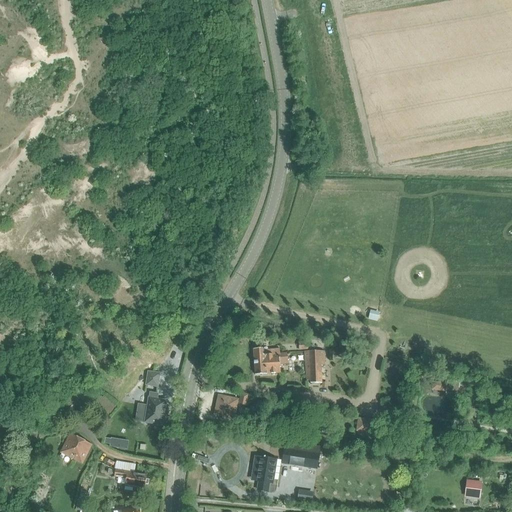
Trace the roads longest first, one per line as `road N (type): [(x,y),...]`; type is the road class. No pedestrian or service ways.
road 1 (secondary): [(177,511),(183,433),(204,342),(277,189),(284,110),(266,0)]
road 2 (track): [(379,350),(381,334),(227,299)]
